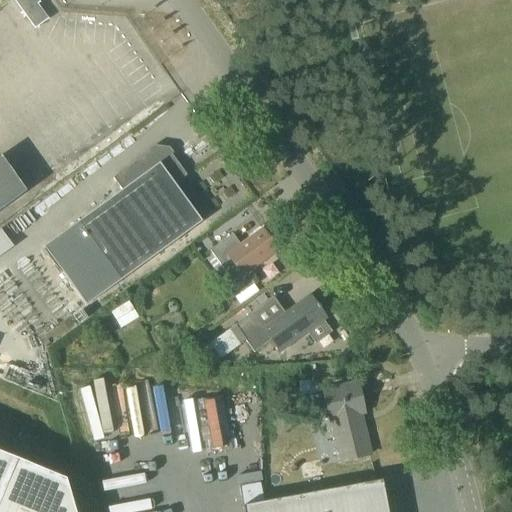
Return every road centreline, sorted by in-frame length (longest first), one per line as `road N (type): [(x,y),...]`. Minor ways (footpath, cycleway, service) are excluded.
road 1 (unclassified): [(423,353),(176,0)]
road 2 (unclassified): [(466,511),(423,353)]
